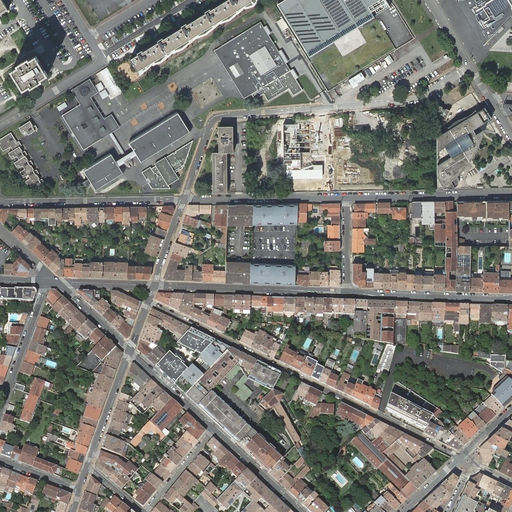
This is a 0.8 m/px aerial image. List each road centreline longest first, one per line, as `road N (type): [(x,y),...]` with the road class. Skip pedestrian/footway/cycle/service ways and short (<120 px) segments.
road 1 (residential): [(184,199),(217,117),(412,101),(469,67)]
road 2 (residential): [(147,301),(460,457)]
road 3 (tertiary): [(153,286),(346,293)]
road 4 (residential): [(184,199),(0,201)]
road 5 (tertiary): [(346,293),(511,299)]
road 6 (residential): [(346,197),(511,194)]
road 7 (residential): [(184,199),(346,197)]
road 8 (residential): [(0,125),(102,61),(87,38)]
road 9 (residential): [(129,350),(86,467)]
